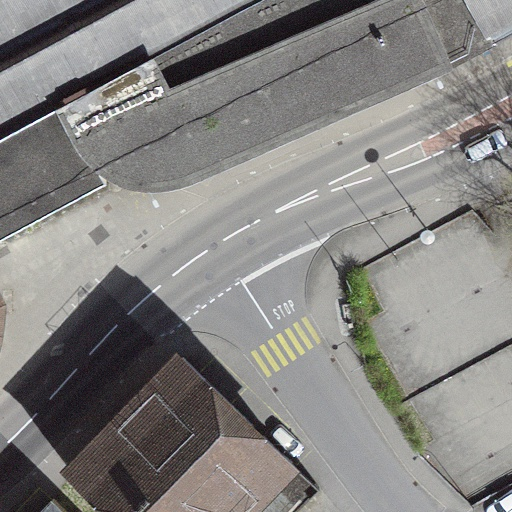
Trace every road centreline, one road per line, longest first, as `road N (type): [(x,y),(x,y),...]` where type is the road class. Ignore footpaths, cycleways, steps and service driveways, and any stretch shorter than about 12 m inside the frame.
road 1 (residential): [(401,511),(355,456),(216,243)]
road 2 (primary): [(216,243),(511,107)]
road 3 (primary): [(0,452),(123,321),(216,243)]
